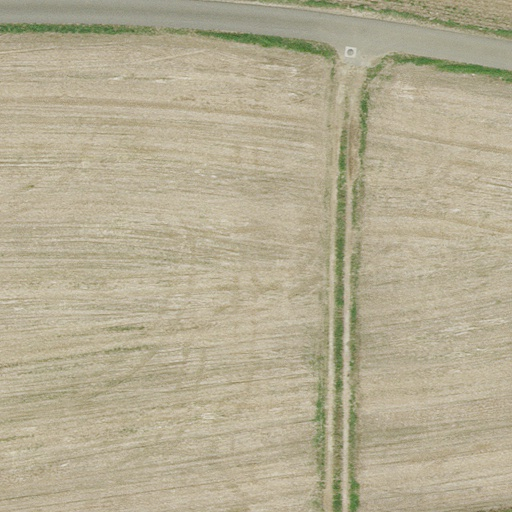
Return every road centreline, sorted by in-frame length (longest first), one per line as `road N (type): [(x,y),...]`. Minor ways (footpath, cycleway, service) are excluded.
road 1 (track): [(511,57),(163,14),(0,12)]
road 2 (track): [(347,32),(332,270),(332,511)]
